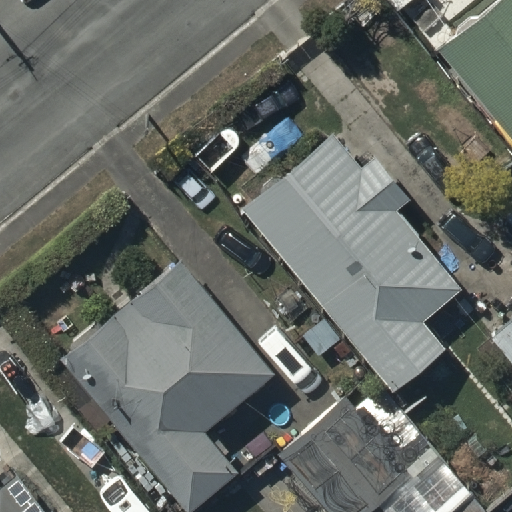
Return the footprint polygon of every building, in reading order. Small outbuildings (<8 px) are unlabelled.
[(511,0),(506,0),(435,57),(511,150),(511,0)] [(334,140),(238,215),(391,398),(441,356),(420,331),(462,296),(395,216),(407,206),(370,161),(359,171),(334,140)] [(179,263),(59,361),(178,511),(197,511),(238,478),(204,436),(273,382),(179,263)] [(511,326),(491,345),(511,369),(511,326)] [(277,458),(322,511),(373,511),(410,482),(343,403),(277,458)] [(0,511),(36,511),(12,482),(0,491),(0,511)]
